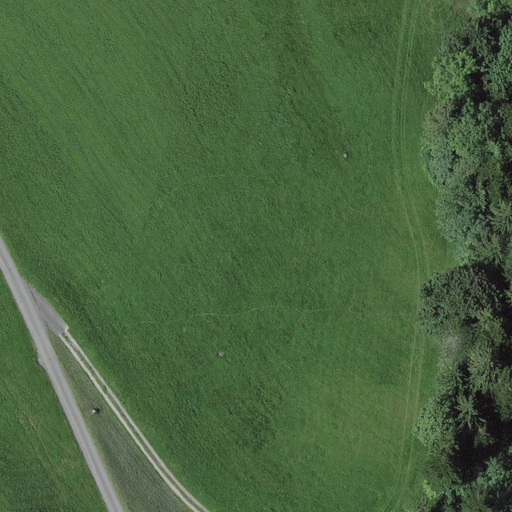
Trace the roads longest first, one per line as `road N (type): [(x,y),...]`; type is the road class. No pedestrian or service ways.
road 1 (residential): [(119,511),(0,254)]
road 2 (track): [(29,307),(59,321),(199,511)]
